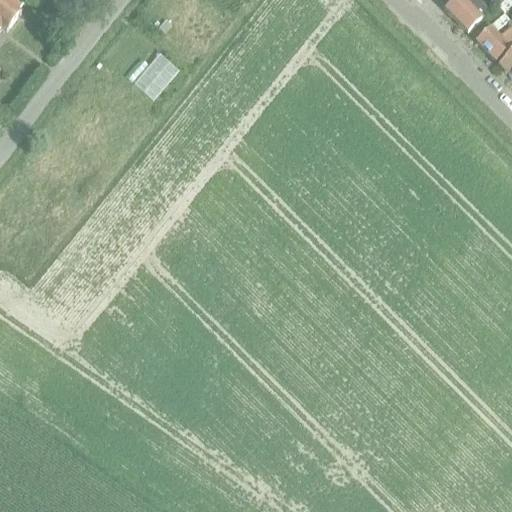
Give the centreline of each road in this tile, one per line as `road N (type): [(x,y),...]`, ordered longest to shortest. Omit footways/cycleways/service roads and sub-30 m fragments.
road 1 (residential): [(0,148),(117,0)]
road 2 (residential): [(511,116),(396,0)]
